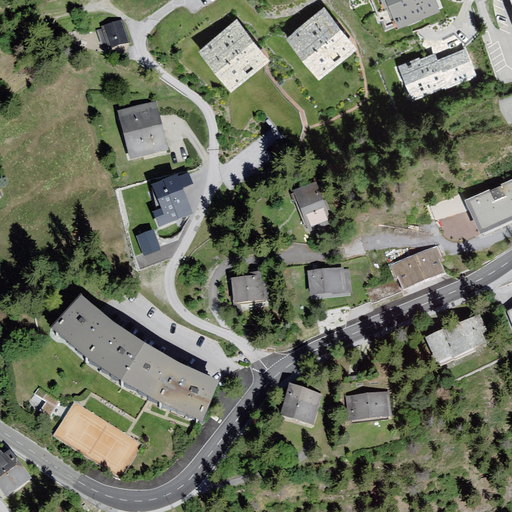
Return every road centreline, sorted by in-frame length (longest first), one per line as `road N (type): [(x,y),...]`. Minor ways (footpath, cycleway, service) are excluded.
road 1 (residential): [(272,372),(244,345),(188,317),(169,286),(208,198),(214,164),(206,109),(140,48),(145,27),(179,0)]
road 2 (tertiary): [(272,372),(182,488),(143,502),(102,495),(0,430)]
road 3 (tertiary): [(511,259),(272,372)]
road 4 (unknown): [(284,259),(417,243),(455,250),(511,235)]
